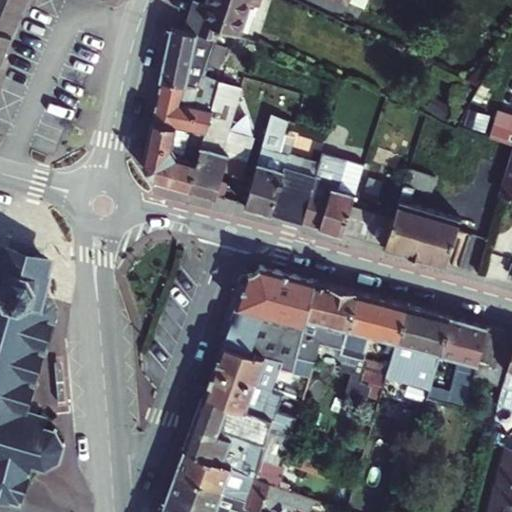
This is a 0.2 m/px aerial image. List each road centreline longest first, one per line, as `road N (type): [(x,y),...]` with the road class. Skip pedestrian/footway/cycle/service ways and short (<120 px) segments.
road 1 (residential): [(123,511),(230,230)]
road 2 (secondary): [(230,230),(511,308)]
road 3 (tertiary): [(112,511),(96,228)]
road 4 (residential): [(5,174),(74,9),(135,33)]
road 5 (tertiary): [(104,181),(135,33)]
